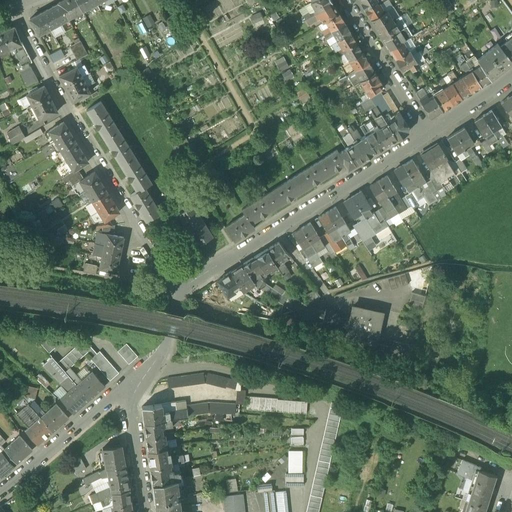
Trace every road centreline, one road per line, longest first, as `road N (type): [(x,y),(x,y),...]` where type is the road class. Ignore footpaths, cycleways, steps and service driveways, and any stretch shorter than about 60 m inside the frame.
road 1 (residential): [(186,287),(430,137)]
road 2 (residential): [(19,10),(135,220)]
road 3 (residential): [(0,494),(143,376)]
road 4 (residential): [(347,0),(430,137)]
road 5 (residential): [(146,511),(130,405),(143,376)]
road 6 (residential): [(186,287),(122,281),(135,220)]
